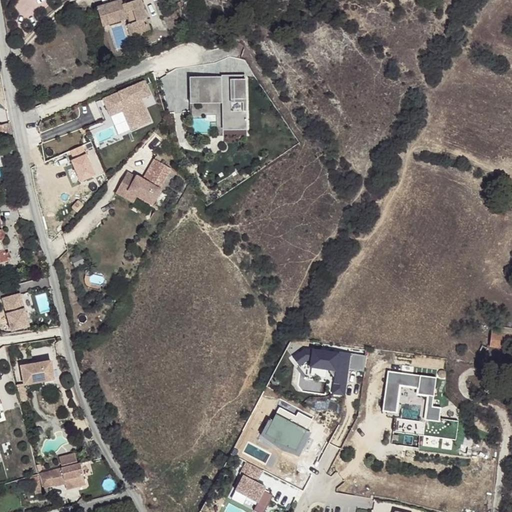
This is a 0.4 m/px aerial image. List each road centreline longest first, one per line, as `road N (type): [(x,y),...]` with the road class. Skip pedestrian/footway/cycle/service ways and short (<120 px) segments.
road 1 (residential): [(0,23),(76,382),(130,493)]
road 2 (track): [(494,511),(505,427),(461,381),(471,371),(511,376)]
